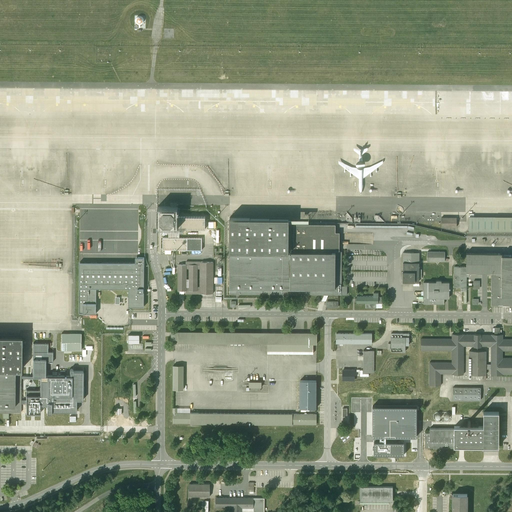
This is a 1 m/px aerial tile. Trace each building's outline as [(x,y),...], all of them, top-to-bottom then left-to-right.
[(137,24),(138,25),(138,27),(140,27),(140,25),(142,24),(143,22),(144,21),(143,19),(142,17),(140,16),(138,16),(137,17),(135,19),(135,20),(135,22),(137,24)] [(157,227),(178,227),(178,217),(178,207),(157,206),(157,227)] [(205,229),(205,217),(178,217),(178,227),(169,238),(163,238),(163,250),(201,250),(201,238),(179,238),(179,229),(205,229)] [(289,218),(230,217),(229,294),(347,295),(347,286),(341,286),(342,252),(335,252),(335,250),(339,250),(339,232),(335,232),(335,224),(294,224),(294,252),(288,252),(289,222),(289,218)] [(456,217),(441,217),(441,227),(456,227),(456,217)] [(511,217),(469,217),(469,231),(511,231),(511,217)] [(444,252),(427,252),(427,261),(444,261),(444,252)] [(419,253),(403,253),(402,281),(419,281),(419,253)] [(501,253),(467,253),(467,267),(466,272),(491,272),(491,304),(511,304),(511,254),(501,254),(501,253)] [(88,263),(79,263),(79,290),(79,313),(96,313),(96,288),(112,288),(128,288),(129,288),(128,306),(143,306),(144,258),(138,258),(135,258),(135,263),(128,263),(108,263),(88,263)] [(215,261),(187,261),(187,265),(179,265),(179,291),(201,291),(201,294),(215,294),(215,261)] [(467,267),(454,267),(454,287),(461,287),(461,291),(466,291),(466,272),(467,267)] [(436,282),(423,282),(423,304),(444,304),(444,298),(449,298),(449,282),(441,282),(441,280),(436,280),(436,282)] [(373,296),(356,296),(356,303),(365,303),(376,303),(378,303),(378,297),(378,293),(373,293),(373,296)] [(452,338),(421,338),(421,350),(451,351),(451,362),(429,362),(429,385),(440,385),(441,385),(441,374),(463,375),(464,346),(491,346),(490,364),(486,364),(486,351),(469,351),(469,374),(486,375),(486,369),(491,369),(491,374),(511,374),(511,357),(502,358),(502,351),(511,350),(511,338),(503,339),(503,334),(499,334),(499,328),(494,328),(494,334),(452,334),(452,338)] [(261,332),(178,332),(178,340),(178,343),(267,343),(313,344),(317,344),(317,333),(261,332)] [(141,333),(129,333),(129,344),(141,343),(141,333)] [(372,333),(336,333),(336,343),(372,344),(372,333)] [(409,334),(391,334),(391,351),(405,351),(405,345),(409,345),(409,334)] [(28,337),(0,336),(0,368),(28,368),(28,337)] [(63,337),(63,350),(81,350),(84,350),(84,337),(63,337)] [(50,343),(33,343),(33,376),(40,376),(40,406),(46,406),(46,412),(81,412),(81,402),(85,402),(85,372),(72,372),(72,377),(49,377),(49,363),(55,363),(55,352),(50,352),(50,343)] [(313,344),(267,343),(267,353),(313,353),(313,344)] [(373,351),(363,351),(363,373),(374,373),(374,351),(373,351)] [(173,366),(173,390),(183,390),(183,366),(173,366)] [(23,370),(0,370),(0,410),(23,411),(23,370)] [(354,370),(342,370),(342,376),(342,381),(354,381),(354,376),(354,370)] [(316,381),(300,381),(299,408),(316,408),(316,381)] [(480,388),(453,387),(453,400),(480,400),(480,388)] [(416,406),(373,406),(372,436),(386,436),(416,436),(416,406)] [(177,409),(173,408),(173,409),(173,424),(190,424),(190,413),(177,413),(177,409)] [(498,449),(498,412),(483,412),(483,422),(483,426),(454,426),(454,428),(430,428),(430,433),(425,433),(425,448),(454,448),(454,446),(459,446),(483,446),(483,449),(498,449)] [(292,414),(190,413),(190,424),(292,425),(292,424),(292,414)] [(316,414),(292,414),(292,424),(316,425),(316,414)] [(403,442),(374,442),(374,454),(403,454),(403,442)] [(210,485),(190,485),(190,496),(210,496),(210,485)] [(360,487),(360,501),(392,501),(392,492),(392,487),(360,487)] [(466,511),(467,494),(453,494),(452,511),(466,511)] [(254,498),(215,498),(215,509),(232,509),(242,509),(254,509),(254,498)] [(263,511),(264,498),(254,498),(254,509),(253,511),(263,511)]
